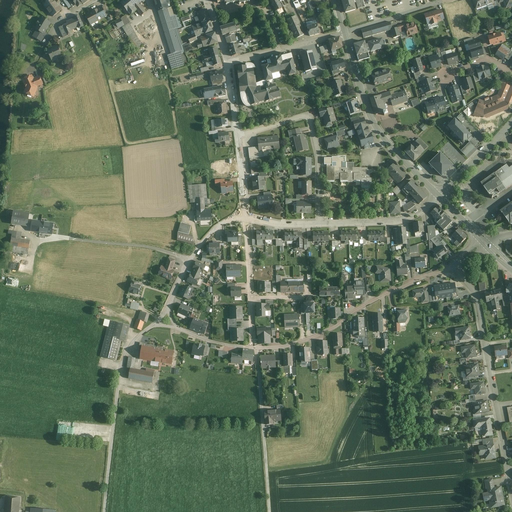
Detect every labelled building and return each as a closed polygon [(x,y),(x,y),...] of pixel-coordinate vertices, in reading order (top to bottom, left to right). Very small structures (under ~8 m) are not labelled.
[(57,0),(50,0),(51,0),(44,6),(52,17),(61,11),(56,3),(58,1),(57,0)] [(136,11),(126,0),(124,0),(121,3),(130,15),(136,11)] [(126,0),(136,11),(137,10),(141,16),(146,12),(139,4),(139,5),(139,4),(143,0),(126,0)] [(164,0),(154,0),(158,11),(167,8),(164,0)] [(269,0),(275,11),(282,7),(277,0),(269,0)] [(352,0),(341,0),(345,13),(355,10),(353,4),(354,3),(353,0),(352,1),(352,0)] [(362,0),(355,0),(357,9),(364,7),(362,0)] [(472,0),(476,9),(481,7),(481,6),(486,4),(487,5),(491,3),(489,0),(472,0)] [(171,7),(167,8),(158,11),(171,54),(184,50),(183,46),(177,29),(181,28),(177,15),(174,16),(171,7)] [(101,8),(97,10),(101,19),(106,16),(101,8)] [(97,10),(86,16),(90,25),(101,19),(97,10)] [(207,10),(197,13),(200,22),(210,19),(207,10)] [(441,10),(425,15),(427,24),(431,23),(431,25),(436,23),(436,21),(443,19),(441,10)] [(74,19),(66,22),(67,24),(59,28),(63,38),(72,34),(70,31),(76,28),(78,31),(80,30),(79,29),(83,27),(79,15),(74,17),(74,19)] [(135,32),(130,24),(130,23),(126,16),(120,19),(123,25),(124,26),(122,27),(132,43),(130,44),(134,51),(143,47),(138,40),(139,39),(134,32),(135,32)] [(295,16),(287,20),(296,39),(304,35),(295,16)] [(150,17),(140,24),(144,31),(154,24),(150,17)] [(50,23),(42,19),(40,22),(39,21),(37,25),(37,26),(35,29),(39,31),(43,34),(50,23)] [(120,19),(113,22),(116,29),(123,25),(120,19)] [(210,21),(192,27),(190,28),(192,36),(195,35),(196,37),(199,36),(205,34),(214,31),(210,21)] [(361,31),(363,38),(391,30),(392,29),(390,22),(361,31)] [(414,23),(405,26),(404,24),(397,27),(398,28),(400,34),(406,32),(408,36),(417,33),(414,23)] [(228,25),(226,26),(221,28),(220,28),(222,35),(222,36),(225,35),(234,33),(240,30),(238,24),(235,25),(234,24),(228,26),(228,25)] [(317,24),(307,27),(309,36),(319,34),(317,24)] [(398,28),(392,29),(391,30),(393,38),(400,36),(400,34),(398,28)] [(43,34),(39,31),(37,35),(35,34),(33,37),(41,41),(45,35),(43,34)] [(215,33),(200,38),(202,43),(203,47),(203,48),(218,43),(215,33)] [(234,33),(225,35),(227,44),(236,42),(234,33)] [(499,33),(488,37),(490,43),(493,43),(494,45),(502,43),(499,33)] [(192,36),(187,38),(189,44),(190,43),(197,40),(196,37),(195,35),(192,36)] [(339,37),(328,41),(331,51),(332,51),(333,55),(337,54),(335,50),(342,48),(339,37)] [(384,48),(382,39),(375,41),(377,50),(384,48)] [(473,41),(467,43),(468,45),(470,50),(469,50),(481,47),(480,47),(478,40),(478,39),(473,41)] [(365,41),(354,44),(358,61),(369,58),(365,41)] [(375,41),(368,43),(371,52),(377,50),(375,41)] [(189,44),(183,46),(184,50),(185,53),(192,50),(190,43),(189,44)] [(238,44),(228,47),(231,56),(232,57),(241,54),(240,51),(242,50),(241,46),(239,47),(238,44)] [(57,46),(47,51),(53,64),(52,61),(56,59),(55,58),(61,56),(62,60),(63,59),(57,46)] [(326,46),(319,48),(321,54),(328,52),(326,46)] [(481,47),(469,50),(470,51),(471,56),(472,58),(478,56),(483,54),(481,47)] [(217,48),(209,51),(210,56),(204,58),(202,59),(202,61),(203,61),(205,61),(219,56),(217,48)] [(508,53),(500,48),(495,55),(503,60),(504,58),(508,53)] [(171,54),(167,55),(172,70),(189,64),(185,53),(184,50),(171,54)] [(312,52),(301,55),(306,72),(316,69),(312,52)] [(270,61),(268,61),(267,61),(267,62),(268,66),(262,67),(262,68),(263,72),(265,79),(265,81),(265,82),(266,82),(272,80),(273,80),(272,80),(271,74),(287,70),(289,75),(289,76),(295,74),(296,74),(291,55),(291,54),(290,55),(285,56),(284,56),(284,57),(282,58),(282,57),(281,57),(277,58),(274,59),(271,60),(270,60),(270,61)] [(455,54),(452,55),(452,54),(446,56),(447,60),(448,65),(455,63),(455,62),(458,61),(455,54)] [(219,56),(205,61),(205,64),(212,62),(213,66),(221,64),(219,56)] [(437,57),(434,57),(429,59),(432,68),(440,66),(439,62),(437,56),(437,57)] [(419,58),(411,61),(413,67),(421,65),(419,58)] [(335,62),(331,64),(333,71),(339,70),(345,68),(343,60),(335,62)] [(247,67),(238,68),(238,71),(238,79),(239,79),(240,85),(239,85),(240,93),(242,93),(243,94),(242,94),(241,95),(242,100),(244,104),(246,106),(249,106),(249,105),(251,105),(251,106),(259,104),(259,103),(265,101),(265,102),(273,100),(273,99),(280,98),(278,88),(276,89),(275,85),(272,86),(271,85),(273,81),(273,80),(272,80),(266,82),(265,82),(265,81),(265,79),(262,80),(259,80),(259,81),(256,83),(255,77),(254,77),(253,70),(253,68),(254,67),(253,66),(252,66),(251,65),(249,65),(247,65),(247,66),(247,67)] [(421,65),(413,67),(415,73),(420,72),(423,71),(421,65)] [(483,67),(479,68),(480,69),(476,70),(477,72),(479,79),(482,78),(483,79),(487,77),(487,76),(490,75),(487,66),(484,67),(483,67)] [(392,80),(388,70),(371,75),(375,86),(392,80)] [(221,71),(210,73),(211,82),(212,82),(213,88),(223,87),(221,80),(223,80),(221,71)] [(32,76),(23,80),(26,89),(25,93),(34,96),(37,89),(36,87),(33,80),(32,76)] [(39,77),(33,80),(36,87),(43,85),(39,77)] [(426,80),(421,81),(423,87),(433,84),(431,78),(426,80)] [(470,78),(466,79),(466,78),(461,80),(462,83),(463,83),(464,86),(465,91),(466,91),(473,88),(470,78)] [(334,82),(330,83),(334,97),(345,93),(341,80),(334,82)] [(433,84),(423,87),(425,94),(435,90),(433,84)] [(213,88),(209,89),(208,88),(203,89),(205,99),(218,97),(226,96),(224,86),(213,88)] [(457,86),(448,89),(450,96),(459,93),(457,86)] [(498,96),(483,102),(479,100),(473,115),(478,117),(481,116),(486,118),(493,115),(494,113),(498,111),(500,112),(507,109),(509,103),(504,101),(508,93),(500,90),(498,96)] [(390,92),(370,99),(376,115),(383,113),(384,116),(388,115),(386,111),(383,103),(390,100),(389,97),(391,96),(390,92)] [(408,101),(405,92),(391,96),(389,97),(390,100),(392,106),(408,101)] [(459,93),(450,96),(453,103),(461,101),(459,93)] [(442,97),(433,100),(434,101),(437,110),(446,108),(445,106),(442,97)] [(437,110),(434,101),(425,104),(428,114),(437,111),(437,110)] [(356,102),(347,104),(351,115),(360,112),(358,107),(356,102)] [(224,104),(217,105),(218,115),(227,114),(225,104),(224,104)] [(463,112),(468,116),(472,112),(467,107),(463,112)] [(331,108),(326,110),(327,114),(324,115),(325,120),(325,121),(324,122),(325,126),(327,127),(331,125),(331,124),(331,122),(335,121),(331,108)] [(461,122),(465,118),(460,114),(456,118),(461,122)] [(455,117),(447,125),(463,143),(472,135),(455,117)] [(366,126),(364,119),(359,120),(353,122),(355,130),(356,129),(359,138),(360,138),(362,145),(361,145),(369,143),(373,142),(371,134),(369,134),(367,126),(366,126)] [(303,134),(301,135),(300,132),(295,133),(294,130),(288,131),(289,138),(294,137),(295,143),(297,143),(299,152),(309,150),(306,139),(304,140),(303,134)] [(217,134),(212,134),(213,139),(214,139),(215,143),(224,142),(225,146),(230,146),(229,141),(228,132),(217,134)] [(336,136),(324,140),(327,150),(339,146),(336,136)] [(278,137),(257,139),(257,140),(259,140),(259,147),(258,147),(259,151),(262,151),(262,149),(273,148),(274,149),(280,149),(278,137)] [(475,137),(460,151),(465,156),(480,142),(475,137)] [(419,138),(411,146),(420,155),(428,147),(419,138)] [(411,146),(404,152),(414,162),(420,155),(411,146)] [(258,147),(248,148),(249,159),(263,157),(262,150),(262,151),(259,151),(258,147)] [(440,152),(429,163),(442,176),(453,165),(440,152)] [(311,158),(297,159),(294,159),(293,160),(293,165),(294,165),(297,165),(297,166),(301,166),(301,176),(311,176),(311,158)] [(398,167),(394,163),(386,171),(390,175),(394,179),(399,184),(406,176),(403,172),(403,173),(397,167),(398,167)] [(506,164),(494,173),(497,177),(509,169),(506,164)] [(511,166),(509,169),(497,177),(505,189),(511,183),(511,166)] [(346,168),(339,168),(339,171),(334,171),(334,167),(327,167),(327,181),(334,181),(334,180),(340,180),(340,181),(347,181),(347,183),(354,183),(354,181),(361,181),(361,187),(371,187),(371,178),(370,178),(370,174),(370,170),(367,170),(367,168),(361,168),(354,168),(352,168),(352,171),(348,171),(348,168),(346,168)] [(494,173),(480,183),(483,187),(488,195),(490,197),(491,199),(493,197),(505,189),(497,177),(494,173)] [(390,175),(386,180),(390,184),(394,179),(390,175)] [(259,177),(252,178),(253,191),(265,190),(264,177),(259,177)] [(419,189),(412,181),(404,188),(401,190),(407,196),(409,194),(411,196),(419,189)] [(311,182),(302,182),(302,184),(302,195),(307,195),(311,195),(311,182)] [(224,183),(221,184),(222,193),(233,192),(232,183),(224,183)] [(192,185),(188,186),(189,200),(190,200),(196,199),(204,199),(205,206),(207,206),(207,205),(207,199),(206,185),(192,185)] [(419,189),(411,196),(419,204),(427,197),(419,189)] [(271,195),(264,196),(264,198),(262,198),(257,198),(258,209),(266,208),(266,205),(268,205),(268,206),(273,205),(272,200),(271,201),(271,195)] [(204,199),(196,199),(197,203),(197,211),(205,211),(205,206),(204,199)] [(398,202),(389,203),(390,214),(400,213),(399,208),(399,202),(398,202)] [(411,202),(405,206),(407,211),(410,209),(412,208),(415,205),(411,202)] [(511,202),(500,211),(509,224),(510,223),(511,222),(511,202)] [(311,203),(301,203),(301,206),(296,206),(296,213),(311,213),(311,203)] [(441,213),(436,208),(430,213),(438,221),(437,223),(445,215),(445,216),(445,215),(442,212),(441,213)] [(205,211),(197,211),(197,216),(198,221),(212,221),(212,210),(211,210),(211,209),(209,209),(209,211),(205,211)] [(29,214),(14,212),(12,224),(27,227),(29,214)] [(36,222),(33,221),(31,231),(40,233),(41,222),(43,215),(38,214),(36,222)] [(445,216),(445,215),(437,223),(445,231),(455,226),(445,216)] [(53,224),(41,222),(40,233),(52,234),(53,224)] [(422,222),(413,223),(414,233),(423,232),(422,222)] [(191,226),(181,223),(178,232),(189,235),(191,226)] [(434,226),(427,227),(428,234),(429,240),(429,241),(430,240),(435,237),(434,226)] [(404,228),(395,229),(397,245),(406,244),(405,241),(405,237),(404,228)] [(463,234),(458,229),(452,235),(457,240),(454,243),(457,246),(466,237),(463,234)] [(21,233),(9,231),(8,234),(12,235),(10,245),(19,247),(20,240),(21,233)] [(273,231),(265,232),(265,240),(273,240),(273,231)] [(189,235),(178,232),(177,241),(193,245),(193,239),(189,235)] [(237,232),(225,232),(225,236),(227,236),(227,243),(231,242),(231,246),(238,245),(238,242),(238,237),(237,232)] [(265,232),(257,232),(257,246),(262,246),(262,240),(265,240),(265,232)] [(376,232),(368,232),(368,241),(377,241),(376,232)] [(384,232),(376,232),(377,241),(385,241),(384,232)] [(293,233),(285,233),(285,242),(293,241),(293,233)] [(301,241),(301,233),(293,233),(293,241),(297,241),(297,248),(302,248),(302,241),(301,241)] [(440,243),(435,237),(430,240),(432,242),(437,247),(433,251),(432,251),(433,252),(442,246),(440,243),(441,243),(440,243)] [(30,241),(20,240),(19,247),(29,249),(30,241)] [(219,244),(213,244),(209,245),(209,254),(220,253),(219,244)] [(19,247),(10,245),(9,252),(28,255),(29,249),(19,247)] [(442,246),(433,252),(438,259),(447,252),(442,246)] [(424,258),(414,259),(415,268),(425,267),(425,266),(426,266),(426,262),(425,262),(424,258)] [(175,261),(169,259),(166,266),(172,268),(175,261)] [(402,265),(402,261),(396,261),(397,276),(407,275),(406,265),(402,265)] [(205,266),(196,262),(195,262),(194,264),(194,266),(193,269),(194,269),(202,273),(205,266)] [(166,266),(165,268),(161,267),(158,275),(171,279),(174,271),(171,270),(172,268),(166,266)] [(240,267),(233,268),(233,266),(226,266),(227,277),(233,276),(233,277),(240,277),(240,267)] [(390,269),(376,267),(375,273),(380,274),(380,282),(390,281),(390,269)] [(201,276),(193,272),(191,275),(190,274),(189,277),(188,278),(187,280),(187,281),(196,285),(201,276)] [(137,283),(132,281),(129,292),(138,295),(141,286),(137,285),(137,283)] [(364,281),(354,282),(354,286),(355,296),(364,295),(364,281)] [(303,282),(294,283),(294,292),(298,292),(303,292),(303,282)] [(269,283),(261,283),(261,287),(260,287),(260,293),(270,293),(269,283)] [(294,283),(281,283),(281,293),(290,293),(290,292),(294,292),(294,283)] [(454,283),(433,286),(435,297),(439,297),(440,300),(453,298),(452,295),(456,294),(454,283)] [(188,288),(183,286),(179,295),(188,299),(192,290),(188,288)] [(354,286),(345,287),(346,300),(355,300),(355,296),(354,286)] [(235,288),(231,288),(231,289),(231,297),(241,296),(241,288),(235,288)] [(339,288),(326,288),(319,288),(320,296),(339,296),(339,288)] [(427,289),(413,291),(414,298),(423,296),(424,303),(429,302),(427,289)] [(501,290),(493,292),(496,309),(499,308),(498,300),(502,299),(502,298),(501,290)] [(493,292),(485,293),(486,302),(491,301),(493,312),(497,312),(496,309),(493,292)] [(138,301),(127,299),(125,306),(128,307),(129,302),(138,304),(138,301)] [(314,303),(304,304),(304,314),(306,314),(309,313),(314,313),(314,303)] [(188,307),(181,305),(178,312),(186,316),(188,311),(190,308),(188,307)] [(265,305),(256,305),(257,317),(267,317),(267,316),(267,312),(267,311),(269,311),(269,305),(265,305)] [(458,306),(447,308),(449,317),(460,315),(458,306)] [(335,310),(327,311),(328,320),(336,319),(336,318),(338,317),(338,316),(340,316),(340,308),(335,309),(335,310)] [(242,309),(232,309),(233,319),(233,320),(236,320),(237,320),(242,319),(242,309)] [(407,311),(397,311),(397,320),(393,320),(393,324),(400,323),(400,324),(405,323),(407,319),(407,311)] [(141,312),(138,320),(144,322),(147,322),(149,314),(141,312)] [(382,314),(373,315),(374,332),(383,332),(382,314)] [(299,315),(284,315),(285,327),(299,327),(299,315)] [(138,320),(137,319),(134,328),(142,331),(144,322),(138,320)] [(208,324),(193,319),(189,329),(204,335),(208,324)] [(363,319),(353,319),(353,322),(351,322),(350,323),(350,330),(351,339),(355,339),(355,340),(354,341),(354,342),(355,343),(356,343),(357,342),(358,342),(359,343),(363,343),(363,338),(364,338),(364,337),(363,319)] [(114,338),(117,323),(109,321),(106,336),(114,338)] [(129,326),(117,323),(114,338),(113,338),(123,340),(126,341),(129,326)] [(468,328),(455,330),(456,335),(459,334),(460,340),(470,339),(468,328)] [(270,329),(257,329),(257,335),(258,335),(259,344),(270,344),(270,335),(271,335),(270,329)] [(237,330),(233,330),(233,340),(243,340),(243,330),(237,330)] [(342,334),(332,335),(333,347),(338,347),(343,346),(342,334)] [(121,342),(122,342),(123,340),(113,338),(114,338),(106,336),(101,356),(116,360),(121,342)] [(204,347),(194,345),(192,354),(199,356),(200,355),(203,356),(204,347)] [(474,346),(461,348),(462,353),(465,352),(467,358),(476,357),(474,346)] [(506,346),(494,347),(495,356),(507,355),(506,346)] [(143,347),(141,347),(140,360),(172,365),(174,351),(143,347)] [(304,349),(304,350),(300,350),(301,360),(301,363),(305,363),(305,362),(310,362),(309,356),(309,355),(308,355),(308,349),(304,349)] [(243,350),(243,354),(242,360),(250,361),(249,365),(252,365),(253,361),(254,351),(243,350)] [(243,354),(232,354),(231,363),(242,364),(242,360),(243,354)] [(291,355),(284,355),(284,374),(288,374),(288,366),(292,366),(291,355)] [(275,357),(265,357),(265,356),(260,357),(261,364),(261,369),(266,368),(267,368),(267,366),(271,365),(275,365),(275,357)] [(136,359),(129,357),(127,368),(130,369),(130,368),(134,369),(136,359)] [(477,365),(464,367),(466,377),(468,377),(479,376),(477,365)] [(154,370),(146,369),(146,371),(134,369),(130,368),(130,369),(129,379),(152,383),(154,370)] [(483,383),(470,385),(471,389),(474,389),(476,395),(485,394),(483,383)] [(486,401),(473,403),(475,414),(480,413),(488,412),(486,401)] [(280,410),(264,412),(266,425),(273,424),(272,422),(281,421),(280,410)] [(481,420),(473,421),(474,428),(482,426),(484,436),(492,435),(489,418),(481,420)] [(492,438),(482,440),(483,447),(493,446),(492,438)] [(483,447),(479,447),(480,453),(484,452),(485,459),(495,458),(493,446),(483,447)] [(492,480),(485,481),(486,489),(493,487),(492,480)] [(500,487),(488,490),(488,494),(482,495),(484,501),(490,500),(491,508),(504,505),(502,505),(500,495),(502,494),(500,487)] [(20,498),(6,497),(5,510),(19,511),(20,498)]
